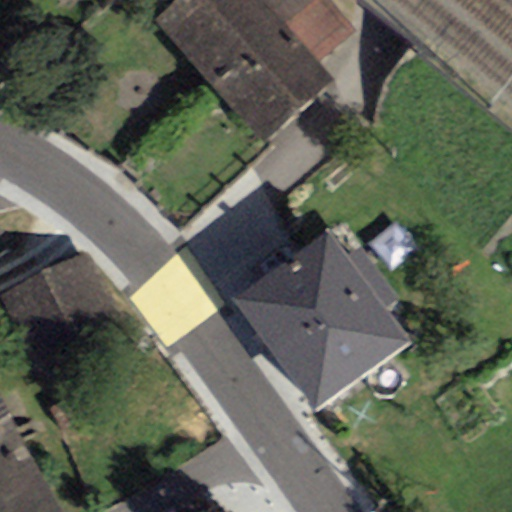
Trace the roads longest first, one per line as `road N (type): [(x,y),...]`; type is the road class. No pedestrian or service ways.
road 1 (residential): [(394,0),(357,88),(311,154),(162,278)]
road 2 (residential): [(329,511),(162,278)]
road 3 (residential): [(162,278),(79,192),(0,147)]
